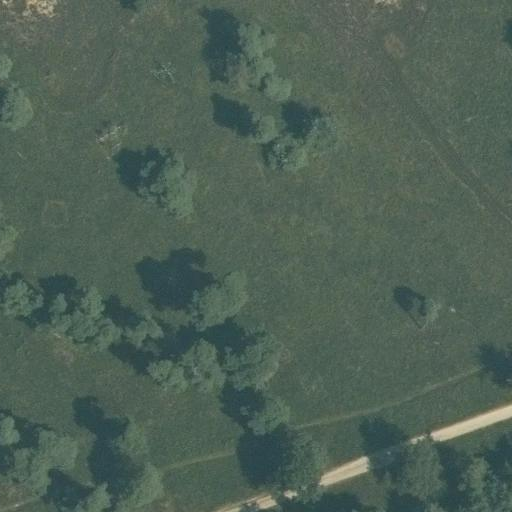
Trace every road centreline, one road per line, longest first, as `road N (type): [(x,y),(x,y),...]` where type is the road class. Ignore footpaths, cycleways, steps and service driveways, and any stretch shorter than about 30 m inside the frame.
road 1 (unknown): [(0,507),(369,411),(511,355)]
road 2 (track): [(511,409),(235,511)]
